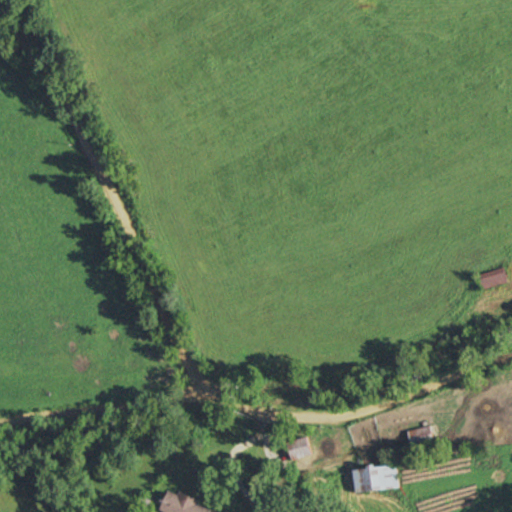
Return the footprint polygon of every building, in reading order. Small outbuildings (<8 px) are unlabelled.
[(478,273),(482,289),(509,283),(505,267),(478,273)] [(411,441),(431,441),(431,429),(411,429),(411,441)] [(313,455),(308,437),(288,442),(293,460),(313,455)] [(401,488),(398,464),(354,468),(357,493),(401,488)] [(163,510),(167,511),(213,511),(215,508),(173,488),(163,510)]
